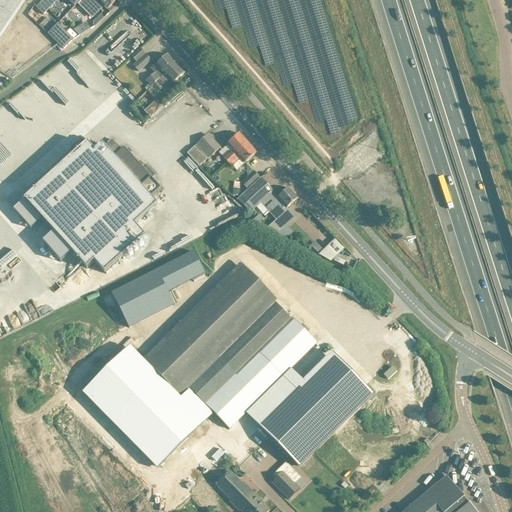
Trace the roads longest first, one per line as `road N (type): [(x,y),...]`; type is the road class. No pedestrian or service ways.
road 1 (tertiary): [(473,351),(405,296),(136,0)]
road 2 (motorway): [(389,0),(511,387)]
road 3 (unknown): [(0,197),(40,288),(67,293),(100,283),(126,270),(164,224),(168,143)]
road 4 (motorway): [(511,300),(417,0)]
road 5 (unknown): [(168,143),(153,143),(122,121),(97,119),(8,178),(0,196)]
road 6 (unclassified): [(0,100),(131,0)]
road 7 (unclassified): [(369,511),(467,424)]
road 8 (residential): [(511,121),(500,93),(495,0)]
